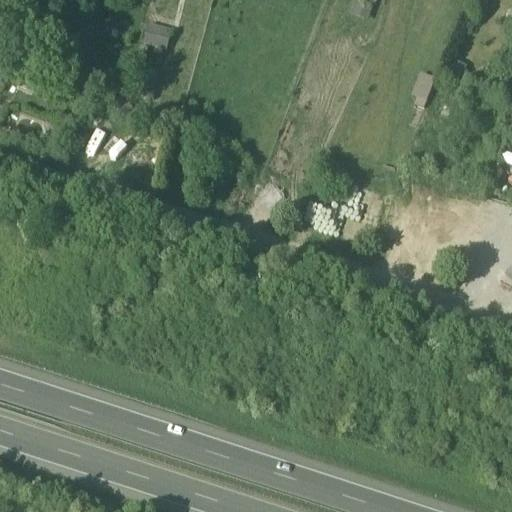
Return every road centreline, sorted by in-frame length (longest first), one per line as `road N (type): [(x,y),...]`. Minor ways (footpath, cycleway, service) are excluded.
road 1 (track): [(0,157),(511,314)]
road 2 (motorway): [(399,511),(0,381)]
road 3 (motorway): [(0,429),(256,511)]
